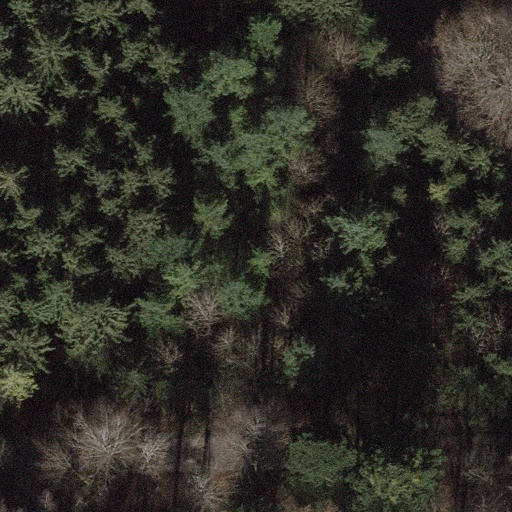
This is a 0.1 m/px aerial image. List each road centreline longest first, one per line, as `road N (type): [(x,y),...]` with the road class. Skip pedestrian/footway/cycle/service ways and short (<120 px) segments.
road 1 (track): [(0,460),(511,456)]
road 2 (track): [(511,156),(365,0)]
